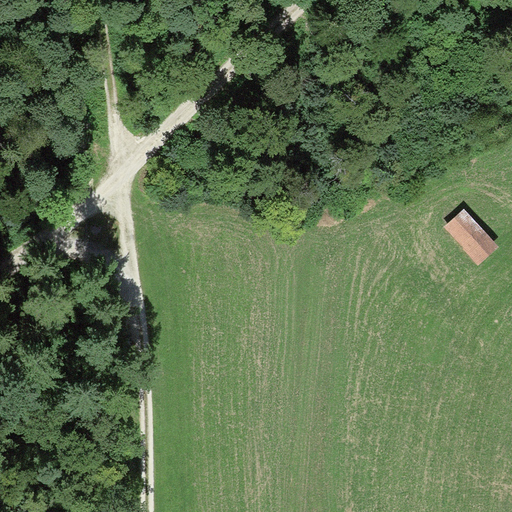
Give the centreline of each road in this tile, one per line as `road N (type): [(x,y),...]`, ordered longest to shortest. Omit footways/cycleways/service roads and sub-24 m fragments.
road 1 (track): [(297,511),(323,265),(341,229),(376,201),(426,185)]
road 2 (track): [(114,199),(141,329),(141,511)]
road 3 (track): [(114,199),(311,0)]
road 4 (track): [(114,199),(91,0)]
road 5 (track): [(0,275),(114,199)]
